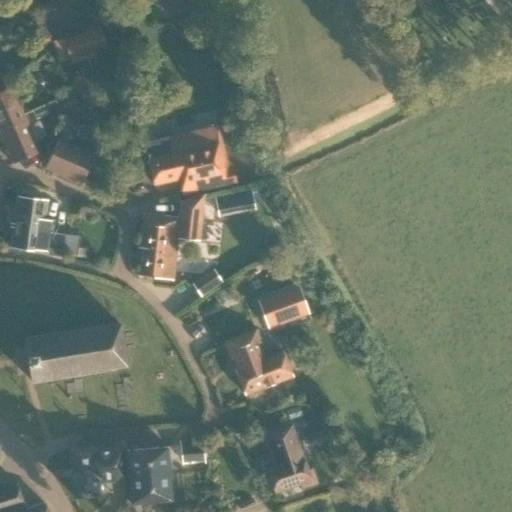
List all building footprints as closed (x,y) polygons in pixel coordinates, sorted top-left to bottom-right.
[(146,0),(121,0),(125,16),(148,9),(146,0)] [(67,54),(68,58),(108,48),(101,22),(80,26),(82,32),(51,40),(56,57),(67,54)] [(33,30),(38,45),(50,41),(49,38),(54,37),(50,25),(33,30)] [(82,95),(89,89),(78,75),(70,81),(82,95)] [(0,130),(25,119),(23,114),(17,101),(27,97),(21,85),(12,89),(11,87),(0,91),(0,130)] [(79,103),(75,94),(63,99),(67,108),(79,103)] [(45,104),(32,110),(36,119),(49,114),(45,104)] [(25,119),(0,130),(0,132),(13,163),(39,152),(28,126),(37,122),(36,119),(32,110),(23,114),(25,119)] [(76,134),(85,138),(89,127),(81,124),(76,134)] [(227,168),(221,141),(172,152),(169,137),(145,142),(154,184),(179,179),(183,194),(237,181),(234,166),(227,168)] [(63,175),(75,147),(57,139),(45,167),(63,175)] [(75,147),(63,175),(81,183),(93,155),(75,147)] [(248,189),(215,196),(218,212),(252,204),(248,189)] [(198,241),(203,195),(180,201),(179,218),(143,214),(139,247),(143,248),(140,276),(172,280),(177,238),(198,241)] [(17,196),(10,248),(34,251),(34,250),(46,251),(49,232),(51,220),(45,219),(48,200),(17,196)] [(46,251),(46,255),(65,258),(66,254),(77,255),(78,248),(79,236),(49,232),(46,251)] [(214,267),(192,280),(200,294),(222,282),(214,267)] [(277,311),(288,307),(291,317),(306,311),(299,290),(273,300),(277,311)] [(125,366),(118,323),(24,338),(25,346),(24,346),(29,373),(30,373),(31,381),(125,366)] [(263,348),(256,330),(223,342),(235,369),(234,369),(244,394),(293,376),(282,351),(272,355),(269,346),(263,348)] [(302,458),(291,425),(265,433),(276,466),(267,469),(274,492),(300,484),(301,489),(318,483),(313,468),(307,470),(303,458),(302,458)] [(326,430),(324,425),(304,431),(309,446),(333,438),(330,429),(326,430)] [(181,442),(184,475),(205,472),(202,440),(181,442)] [(126,480),(122,442),(110,442),(110,447),(70,450),(74,496),(99,494),(99,482),(126,480)] [(172,500),(168,447),(127,450),(131,503),(172,500)] [(0,511),(47,511),(45,503),(26,509),(16,483),(0,487),(0,511)]
